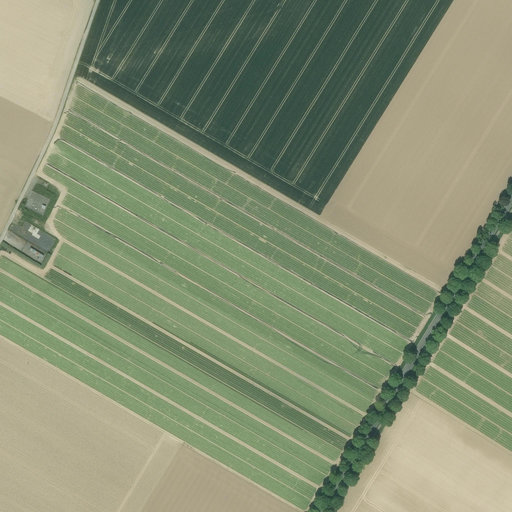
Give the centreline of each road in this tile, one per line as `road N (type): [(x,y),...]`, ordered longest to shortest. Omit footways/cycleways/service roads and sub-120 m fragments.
road 1 (primary): [(511,200),(320,511)]
road 2 (track): [(98,0),(55,126),(0,241)]
